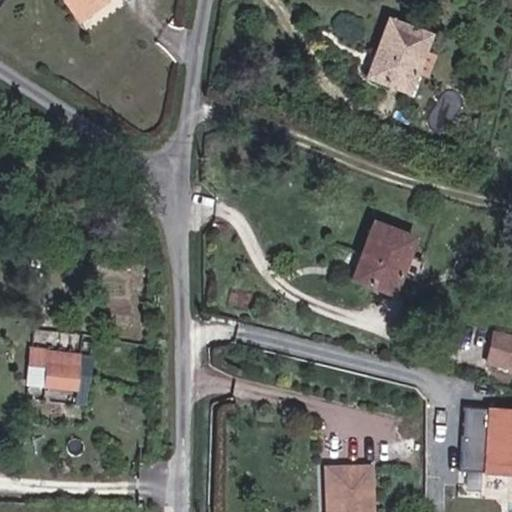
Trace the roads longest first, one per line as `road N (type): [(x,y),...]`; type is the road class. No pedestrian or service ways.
road 1 (unknown): [(183,183),(248,296),(305,332),(445,367)]
road 2 (unclassified): [(189,511),(183,183)]
road 3 (unclassified): [(183,183),(0,65)]
road 4 (unclassified): [(183,183),(213,0)]
